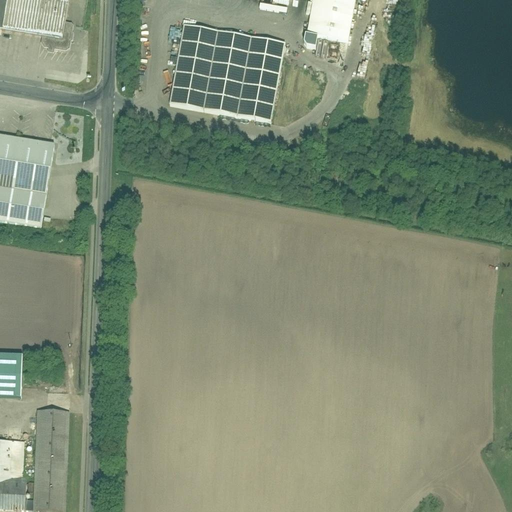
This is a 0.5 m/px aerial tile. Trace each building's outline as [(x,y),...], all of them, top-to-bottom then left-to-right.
[(62,0),(0,0),(0,29),(42,37),(62,40),(65,23),(69,1),(62,0)] [(356,0),(312,0),(312,4),(306,40),(348,47),(356,0)] [(62,40),(42,37),(40,45),(44,49),(49,50),(48,54),(55,55),(55,51),(65,53),(69,51),(71,41),(72,42),(74,34),(72,34),(74,27),(72,24),(65,23),(62,40)] [(285,47),(186,29),(172,106),(270,124),(285,47)] [(370,77),(374,50),(360,48),(357,76),(370,77)] [(35,53),(31,79),(37,80),(41,53),(35,53)] [(54,148),(0,139),(0,223),(41,230),(54,148)] [(22,362),(0,361),(0,399),(21,400),(22,362)] [(65,511),(70,415),(38,414),(33,511),(65,511)] [(23,446),(0,444),(0,481),(22,482),(23,446)] [(25,511),(26,482),(22,482),(0,481),(0,511),(25,511)]
